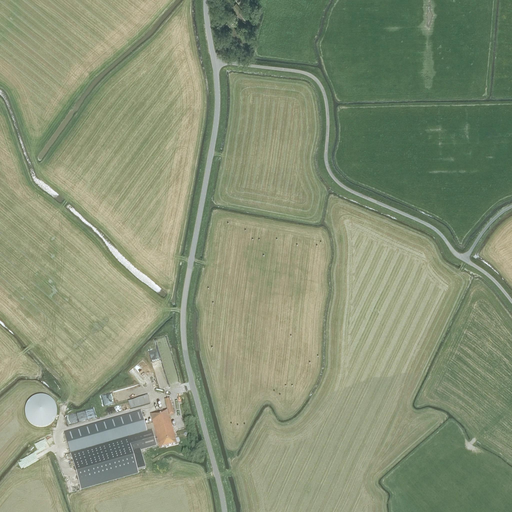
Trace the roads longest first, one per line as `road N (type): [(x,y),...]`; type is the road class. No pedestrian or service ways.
road 1 (tertiary): [(224,511),(181,313),(219,109),(214,63)]
road 2 (unclassified): [(511,302),(430,226),(332,179),(325,96),(313,77),(214,63)]
